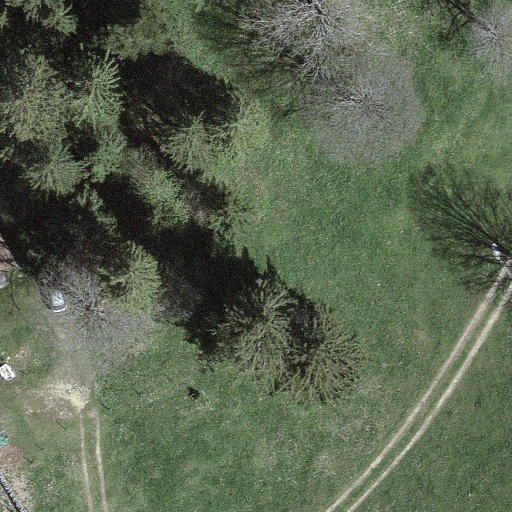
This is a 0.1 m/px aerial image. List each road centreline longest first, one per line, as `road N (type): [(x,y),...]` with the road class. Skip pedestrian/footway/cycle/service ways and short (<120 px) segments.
road 1 (track): [(351,511),(511,276)]
road 2 (track): [(83,389),(94,511)]
